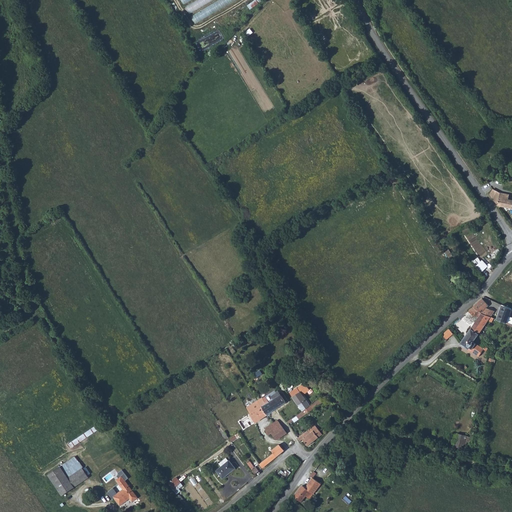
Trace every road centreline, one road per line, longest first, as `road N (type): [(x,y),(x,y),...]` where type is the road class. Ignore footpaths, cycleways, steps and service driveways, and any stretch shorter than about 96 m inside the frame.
road 1 (track): [(0,135),(38,308),(182,511)]
road 2 (unclassified): [(356,0),(511,240)]
road 3 (tertiary): [(310,458),(511,256)]
road 4 (track): [(342,422),(511,466)]
